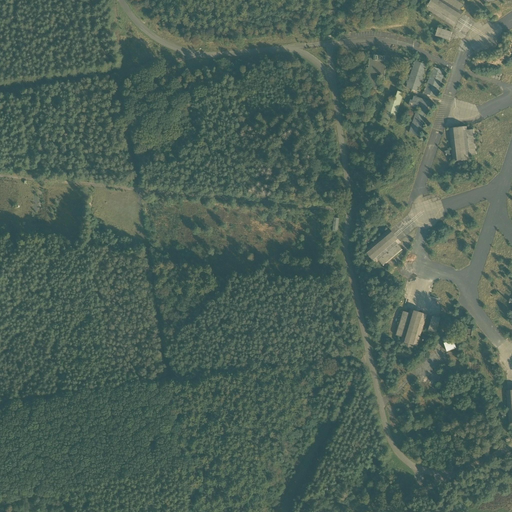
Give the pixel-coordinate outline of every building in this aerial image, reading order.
[(443,19),(454,27),(462,14),(458,12),(463,4),(457,0),(432,0),(431,0),(428,0),(427,3),(429,5),(427,9),(443,19)] [(436,37),(447,41),(450,32),(439,28),(436,37)] [(367,87),(377,88),(378,81),(385,82),(386,69),(387,63),(389,63),(390,58),(378,57),(379,54),(374,53),(373,56),(371,56),(370,68),(367,68),(366,73),(369,73),(367,87)] [(406,87),(420,91),(428,65),(415,61),(406,87)] [(424,93),(437,97),(445,71),(432,66),(424,93)] [(382,121),(388,123),(389,117),(397,119),(405,94),(398,92),(395,100),(389,98),(382,121)] [(409,133),(418,136),(426,112),(430,113),(433,104),(429,103),(429,101),(414,96),(413,100),(410,99),(408,105),(418,109),(417,113),(415,113),(409,133)] [(399,124),(404,126),(409,114),(403,112),(399,124)] [(458,162),(458,166),(465,165),(465,162),(469,161),(469,157),(477,156),(475,130),(466,131),(466,127),(448,129),(452,163),(458,162)] [(380,260),(385,266),(387,264),(403,250),(398,245),(401,242),(390,229),(365,251),(368,255),(365,257),(370,263),(373,260),(376,264),(380,260)] [(404,347),(412,349),(412,346),(417,347),(426,315),(411,310),(410,314),(403,312),(396,336),(402,338),(401,343),(405,344),(404,347)] [(429,330),(437,333),(441,319),(433,317),(429,330)] [(446,345),(449,354),(458,350),(454,342),(446,345)]
